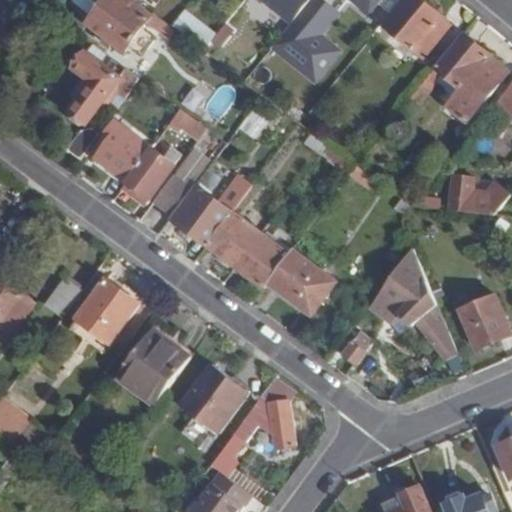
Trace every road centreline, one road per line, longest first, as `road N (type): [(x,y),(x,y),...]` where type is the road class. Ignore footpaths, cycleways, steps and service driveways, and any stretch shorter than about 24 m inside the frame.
road 1 (residential): [(0,142),(392,434)]
road 2 (residential): [(392,434),(511,384)]
road 3 (residential): [(299,511),(336,462),(392,434)]
